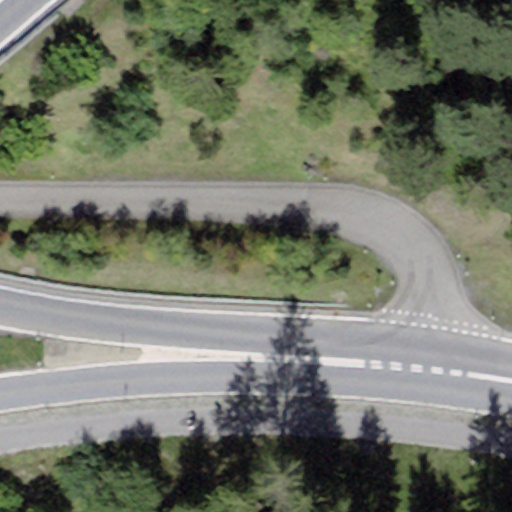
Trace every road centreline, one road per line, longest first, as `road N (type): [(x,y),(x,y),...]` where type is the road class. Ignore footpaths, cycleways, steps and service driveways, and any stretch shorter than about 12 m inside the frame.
road 1 (tertiary): [(406,368),(0,307)]
road 2 (tertiary): [(0,396),(194,375),(406,368)]
